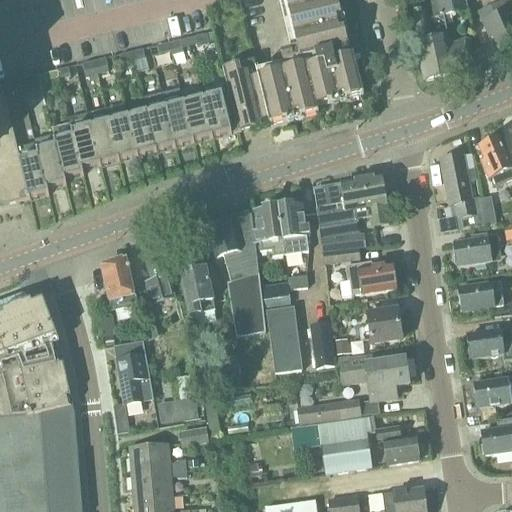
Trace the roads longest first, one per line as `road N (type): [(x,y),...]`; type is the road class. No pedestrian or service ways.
road 1 (tertiary): [(50,251),(405,132)]
road 2 (residential): [(460,495),(405,132)]
road 3 (residential): [(99,511),(77,336),(50,251)]
road 4 (residential): [(405,132),(381,0)]
